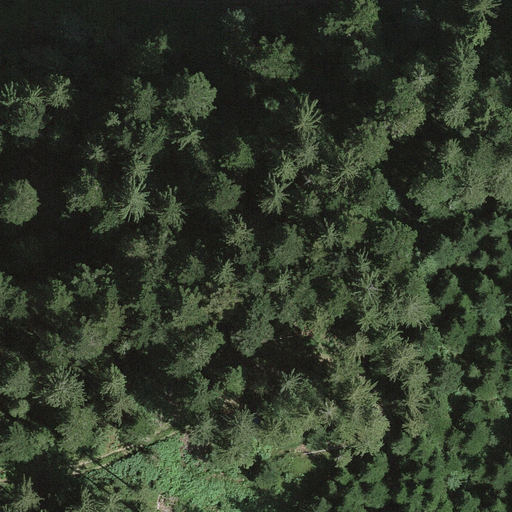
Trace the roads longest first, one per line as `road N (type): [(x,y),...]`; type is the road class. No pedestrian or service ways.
road 1 (track): [(381,511),(395,454),(385,415),(367,385),(322,355),(269,366),(122,456),(0,476)]
road 2 (track): [(365,0),(187,0)]
